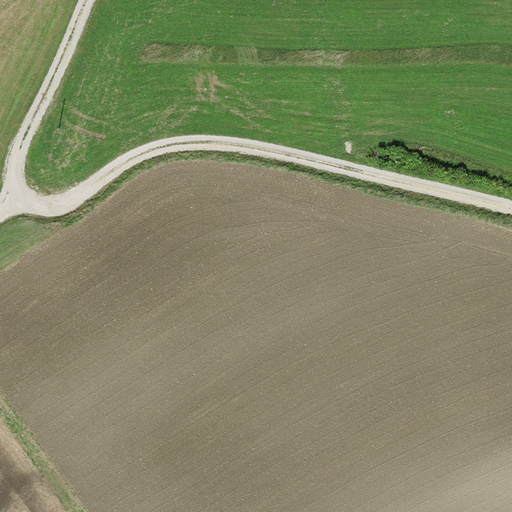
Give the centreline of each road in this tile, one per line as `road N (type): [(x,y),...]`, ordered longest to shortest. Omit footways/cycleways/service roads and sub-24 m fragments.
road 1 (track): [(18,197),(41,207),(60,203),(132,156),(205,143),(511,210)]
road 2 (track): [(0,212),(18,197),(10,183),(14,153),(83,0)]
